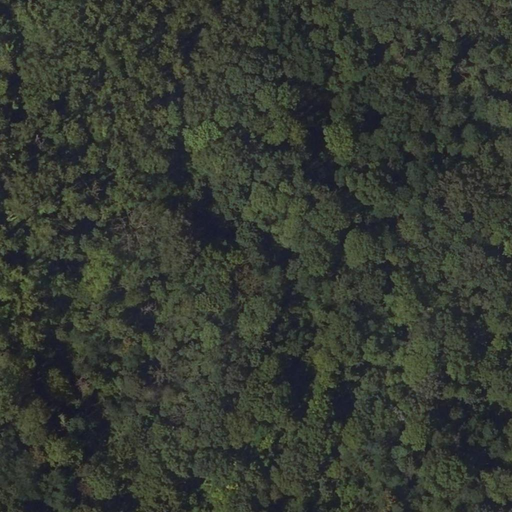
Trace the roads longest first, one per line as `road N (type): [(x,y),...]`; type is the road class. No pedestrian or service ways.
road 1 (track): [(511,336),(466,389),(237,511)]
road 2 (track): [(222,511),(0,448)]
